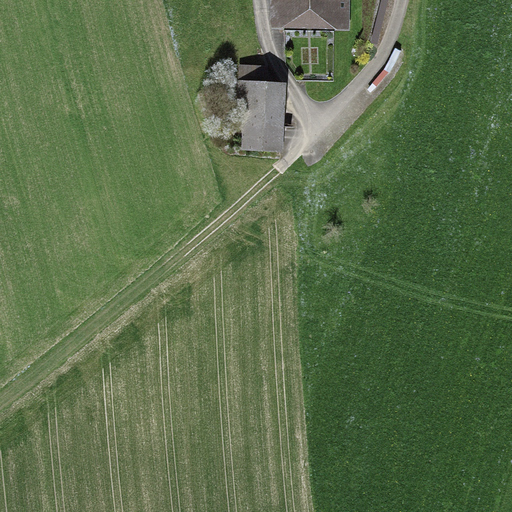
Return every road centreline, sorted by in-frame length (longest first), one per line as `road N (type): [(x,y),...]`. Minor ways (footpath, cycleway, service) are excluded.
road 1 (track): [(317,111),(295,152),(0,405)]
road 2 (track): [(317,111),(339,103),(374,63),(402,0)]
road 3 (unclassified): [(260,0),(280,71),(317,111)]
